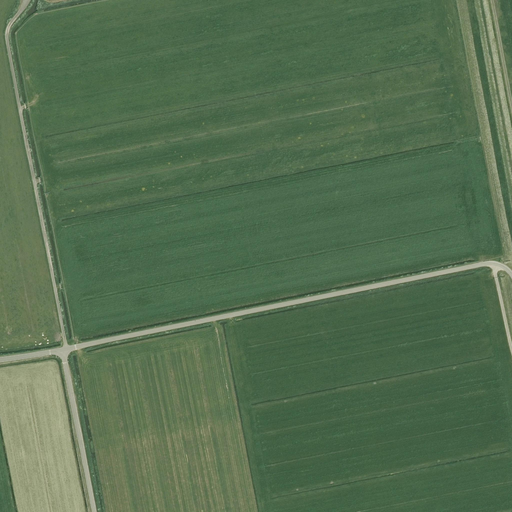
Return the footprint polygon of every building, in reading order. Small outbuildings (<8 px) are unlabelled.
[(0,274),(1,283),(22,280),(20,267),(0,270),(0,274)] [(39,321),(34,289),(14,292),(19,324),(39,321)] [(5,325),(0,325),(0,329),(18,327),(17,319),(4,321),(5,325)] [(49,340),(57,333),(50,324),(42,330),(49,340)] [(137,386),(127,389),(130,400),(169,390),(166,378),(169,377),(167,370),(133,378),(135,384),(136,384),(137,386)] [(182,383),(207,379),(206,371),(181,374),(182,383)] [(121,377),(101,380),(103,390),(120,387),(119,385),(122,384),(121,377)] [(208,381),(196,383),(197,396),(210,394),(208,381)] [(156,403),(132,407),(133,416),(139,415),(140,417),(158,414),(156,403)]
